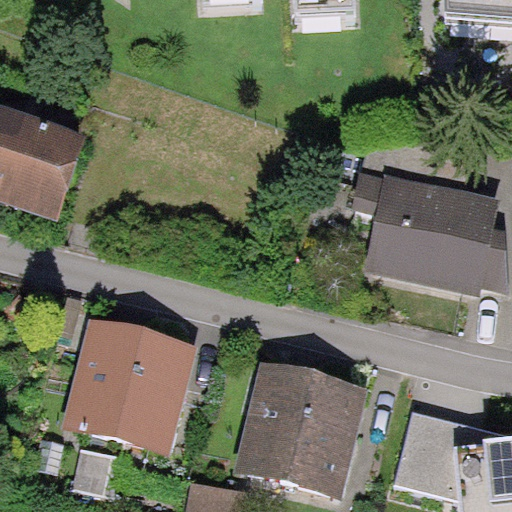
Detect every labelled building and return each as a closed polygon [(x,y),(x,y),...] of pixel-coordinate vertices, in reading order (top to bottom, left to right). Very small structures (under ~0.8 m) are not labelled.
[(349,0),(195,0),(196,22),(256,20),(254,0),(279,0),(281,35),(350,32),(349,0)] [(511,0),(439,0),(441,31),(511,37),(511,0)] [(86,134),(0,102),(0,196),(54,217),(86,134)] [(468,145),(366,143),(358,202),(385,213),(377,279),(481,292),(511,289),(511,208),(510,189),(469,179),(468,145)] [(191,349),(92,321),(63,423),(161,452),(191,349)] [(362,397),(263,369),(233,472),(332,500),(362,397)] [(511,511),(511,444),(415,418),(394,492),(459,508),(459,511),(511,511)]
